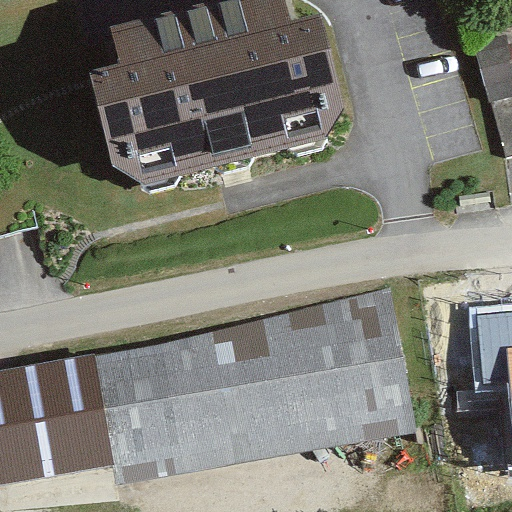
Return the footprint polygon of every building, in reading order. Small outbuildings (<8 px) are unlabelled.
[(267,8),(84,49),(96,101),(71,107),(80,148),(108,142),(109,149),(132,164),(319,122),(301,41),(276,47),(267,8)] [(479,60),(506,159),(511,157),(511,67),(508,52),(479,60)] [(126,480),(415,426),(391,293),(101,346),(123,460),(126,480)] [(511,306),(467,310),(472,389),(507,387),(511,451),(511,306)] [(2,511),(0,500),(0,482),(123,460),(101,346),(0,364),(0,511),(2,511)]
